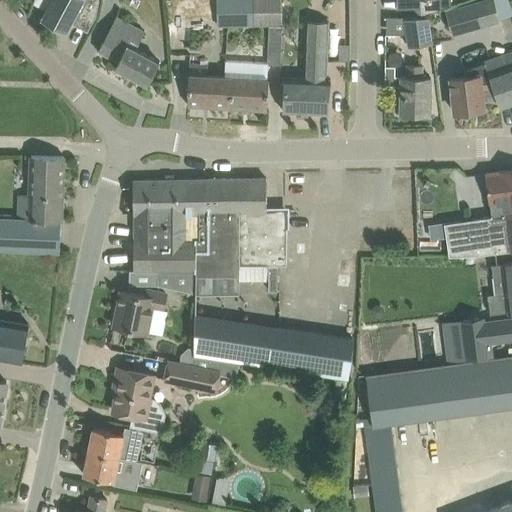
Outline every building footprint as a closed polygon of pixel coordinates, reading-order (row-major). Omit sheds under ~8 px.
[(51,0),(42,18),(67,31),(72,22),(88,30),(97,14),(100,0),(51,0)] [(258,25),(257,0),(219,0),(219,26),(258,25)] [(281,0),(257,0),(258,25),(282,25),(281,0)] [(423,15),(447,7),(451,5),(450,0),(421,0),(422,15),(423,15)] [(495,0),(480,0),(475,2),(481,23),(501,18),(495,0)] [(452,30),(481,23),(475,2),(447,9),(452,30)] [(117,16),(99,50),(118,60),(116,65),(148,82),(160,60),(137,48),(146,31),(137,26),(117,16)] [(434,43),(429,17),(415,16),(404,18),(406,32),(409,46),(434,43)] [(327,77),(329,21),(307,21),(305,76),(285,76),(284,110),(330,112),(331,78),(327,77)] [(511,102),(511,51),(486,61),(486,62),(498,99),(501,106),(511,102)] [(225,91),(227,60),(226,60),(225,75),(208,74),(209,64),(191,63),(190,73),(189,104),(233,107),(234,92),(225,91)] [(267,77),(268,64),(268,62),(227,60),(225,91),(234,92),(233,107),(268,109),(270,77),(267,77)] [(451,77),(455,111),(485,108),(485,100),(498,99),(486,62),(479,65),(480,74),(451,77)] [(402,76),(401,114),(431,114),(432,76),(423,76),(423,64),(408,64),(408,76),(402,76)] [(32,155),(32,156),(30,194),(20,194),(19,217),(0,216),(0,248),(60,251),(61,220),(62,220),(65,155),(32,155)] [(473,251),(473,254),(494,252),(511,249),(511,169),(488,173),(493,215),(445,222),(450,254),(473,251)] [(135,239),(148,238),(149,269),(149,270),(158,270),(196,270),(196,274),(240,274),(240,263),(288,263),(288,226),(286,226),(286,211),(286,209),(283,209),(283,210),(267,210),(267,177),(134,180),(135,239)] [(511,312),(511,260),(503,262),(504,263),(492,264),(496,292),(488,293),(491,313),(509,311),(509,312),(511,312)] [(196,270),(158,270),(158,284),(196,293),(196,274),(196,270)] [(122,290),(115,325),(147,332),(153,305),(164,308),(167,293),(148,289),(147,295),(122,290)] [(384,307),(381,304),(376,304),(373,308),(373,313),(377,316),(382,316),(385,312),(384,307)] [(428,324),(433,364),(454,362),(453,360),(494,355),(492,341),(511,338),(511,316),(485,320),(484,316),(463,319),(428,324)] [(0,357),(22,362),(29,322),(0,317),(0,357)] [(280,326),(275,325),(269,364),(347,376),(353,337),(347,336),(280,326)] [(237,377),(240,360),(194,355),(194,363),(220,369),(219,373),(237,377)] [(392,421),(511,405),(511,364),(511,357),(454,364),(454,362),(433,364),(434,367),(367,376),(373,423),(366,424),(374,483),(400,480),(392,421)] [(237,378),(237,377),(219,373),(220,369),(192,363),(167,358),(163,380),(216,392),(219,374),(237,378)] [(113,410),(133,414),(130,426),(162,432),(166,413),(157,399),(153,398),(153,399),(150,398),(155,374),(118,366),(116,380),(120,381),(117,392),(113,410)] [(89,450),(119,456),(122,444),(138,448),(140,437),(124,433),(94,426),(89,450)] [(215,459),(218,443),(202,441),(199,456),(215,459)] [(117,468),(119,456),(89,450),(84,473),(115,480),(115,479),(131,482),(133,472),(117,468)] [(196,472),(193,487),(208,489),(211,474),(196,472)] [(209,499),(221,501),(226,477),(214,475),(209,499)] [(319,499),(339,501),(340,478),(320,476),(319,499)] [(511,511),(511,500),(480,511),(404,511),(400,480),(374,483),(377,511),(511,511)] [(369,483),(353,485),(354,495),(370,493),(369,483)] [(75,511),(105,511),(108,499),(91,495),(88,511),(76,509),(75,511)]
